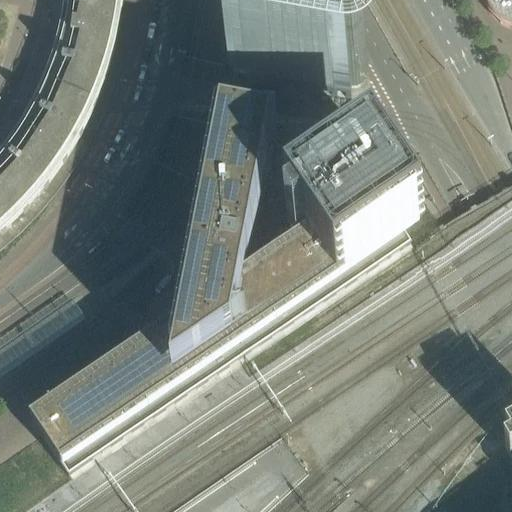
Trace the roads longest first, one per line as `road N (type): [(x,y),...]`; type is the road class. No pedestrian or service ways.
road 1 (residential): [(157,91),(346,118),(430,141)]
road 2 (residential): [(0,302),(57,258),(94,216),(137,149),(157,91)]
road 3 (secondary): [(430,141),(446,187),(511,305)]
road 4 (secondary): [(511,160),(426,0)]
road 5 (secondary): [(351,0),(430,141)]
road 6 (secondary): [(430,141),(463,174),(511,256)]
